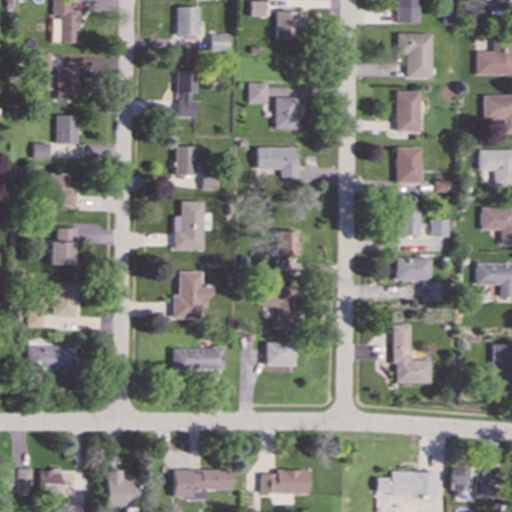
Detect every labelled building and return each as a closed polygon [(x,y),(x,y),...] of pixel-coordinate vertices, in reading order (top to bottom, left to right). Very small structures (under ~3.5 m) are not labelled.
[(68,0),(49,0),(49,14),(56,14),(55,42),(75,42),(75,13),(68,13),(68,0)] [(246,0),(246,16),(261,16),(262,0),(246,0)] [(415,23),(415,0),(393,0),(393,22),(415,23)] [(195,6),(173,6),(172,35),(195,35),(195,6)] [(272,10),(272,38),(301,37),(300,9),(272,10)] [(225,33),(205,34),(206,51),(225,51),(225,33)] [(402,54),(401,77),(427,78),(428,33),(394,33),(393,54),(402,54)] [(472,51),(473,75),(511,74),(511,65),(511,64),(511,39),(489,40),(489,50),(472,51)] [(47,54),(29,54),(29,69),(47,69),(47,54)] [(53,98),(75,98),(76,67),(54,66),(53,98)] [(191,116),(191,100),(190,100),(191,69),(173,69),(172,116),(191,116)] [(264,101),(264,82),(245,82),(245,101),(264,101)] [(392,131),(415,131),(416,90),(392,90),(392,131)] [(500,133),(511,132),(511,94),(479,95),(479,118),(500,118),(500,133)] [(294,97),(272,97),(271,127),(294,128),(294,97)] [(53,142),(74,143),(75,115),(53,114),(53,142)] [(46,158),(47,142),(31,142),(30,158),(46,158)] [(191,145),(171,146),(171,175),(191,174),(191,145)] [(253,169),(276,168),(277,181),(294,181),(293,146),(253,147),(253,169)] [(416,182),(417,147),(392,146),(391,182),(416,182)] [(511,149),(475,149),(475,170),(489,170),(490,185),(511,184),(511,149)] [(74,207),(74,189),(67,189),(67,173),(47,173),(46,206),(74,207)] [(213,188),(213,173),(197,174),(198,189),(213,188)] [(447,191),(447,180),(430,180),(431,192),(447,191)] [(199,249),(200,201),(178,200),(177,231),(170,231),(170,248),(199,249)] [(394,235),(415,236),(416,209),(395,208),(394,235)] [(427,218),(427,235),(445,236),(445,219),(427,218)] [(47,264),(73,264),(73,227),(54,227),(54,240),(47,240),(47,264)] [(391,279),(426,280),(427,257),(392,256),(391,279)] [(472,284),(495,284),(496,297),(511,296),(511,276),(510,276),(509,262),(472,262),(472,284)] [(169,317),(205,318),(206,284),(198,283),(198,270),(175,270),(174,294),(169,294),(169,317)] [(435,281),(418,282),(418,299),(436,299),(435,281)] [(51,316),(73,317),(74,282),(52,282),(51,316)] [(258,284),(258,306),(272,306),(272,326),(292,326),(293,285),(258,284)] [(40,309),(24,309),(24,327),(41,327),(40,309)] [(426,382),(426,359),(406,359),(406,323),(389,323),(389,383),(426,382)] [(290,365),(291,342),(261,341),(261,365),(290,365)] [(508,344),(488,343),(488,390),(508,391),(508,344)] [(72,346),(25,345),(24,368),(71,369),(72,346)] [(168,347),(168,370),(221,369),(220,346),(168,347)] [(0,505),(9,505),(9,467),(0,467),(0,505)] [(27,494),(28,468),(14,468),(13,494),(27,494)] [(169,469),(170,496),(186,496),(186,499),(201,499),(201,489),(229,489),(228,468),(169,469)] [(447,492),(465,493),(465,469),(448,468),(447,492)] [(37,469),(36,494),(56,494),(57,469),(37,469)] [(119,470),(103,469),(102,507),(122,507),(122,511),(133,511),(134,478),(119,477),(119,470)] [(257,473),(256,493),(304,494),(305,469),(271,469),(271,473),(257,473)] [(386,495),(433,496),(433,471),(387,471),(387,477),(373,477),(373,491),(386,492),(386,495)] [(496,499),(496,478),(472,477),(471,498),(496,499)]
